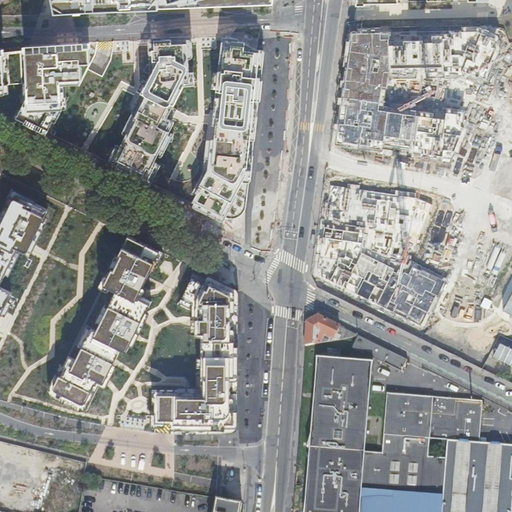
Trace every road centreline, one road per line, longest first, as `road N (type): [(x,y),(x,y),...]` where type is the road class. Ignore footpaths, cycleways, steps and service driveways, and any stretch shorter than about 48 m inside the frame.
road 1 (residential): [(312,25),(0,33)]
road 2 (residential): [(0,418),(45,433),(274,461)]
road 3 (residential): [(511,399),(287,290)]
road 4 (secondary): [(299,224),(336,0)]
road 5 (secondary): [(312,25),(299,224)]
road 6 (secondary): [(287,290),(274,461)]
